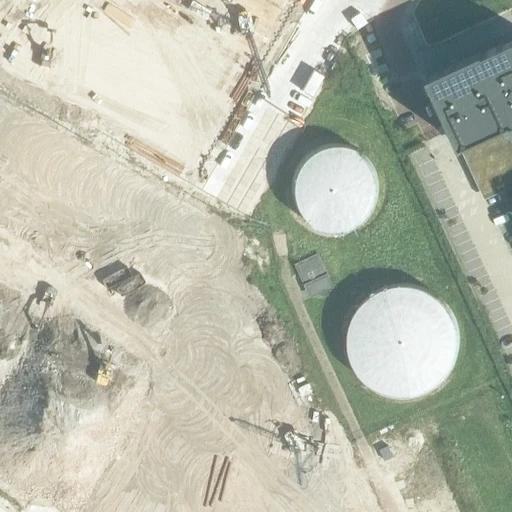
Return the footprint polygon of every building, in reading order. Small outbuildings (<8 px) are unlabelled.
[(0,0),(0,55),(197,169),(293,0),(0,0)] [(483,50),(428,76),(431,83),(435,91),(437,95),(441,103),(448,118),(451,126),(452,128),(461,146),(463,144),(511,121),(511,39),(504,43),(484,52),(483,50)] [(511,121),(463,144),(469,157),(488,201),(511,189),(511,121)] [(0,449),(1,453),(24,446),(27,451),(152,233),(152,232),(152,231),(152,230),(152,229),(152,228),(151,228),(150,227),(0,140),(0,449)] [(324,151),(317,153),(304,162),(294,178),(292,193),(294,208),(298,215),(308,226),(324,234),(339,236),(350,233),(363,225),(374,210),(378,195),(374,175),(366,163),(353,154),(339,150),(324,151)] [(319,251),(295,263),(311,296),(335,285),(319,251)] [(398,289),(380,294),(364,305),(352,323),(348,341),(352,365),(362,381),(378,393),(397,398),(410,398),(429,392),(444,381),(454,365),(458,344),(454,325),(446,309),(431,297),(417,291),(398,289)] [(252,312),(136,511),(343,511),(320,461),(273,434),(292,401),(252,312)]
